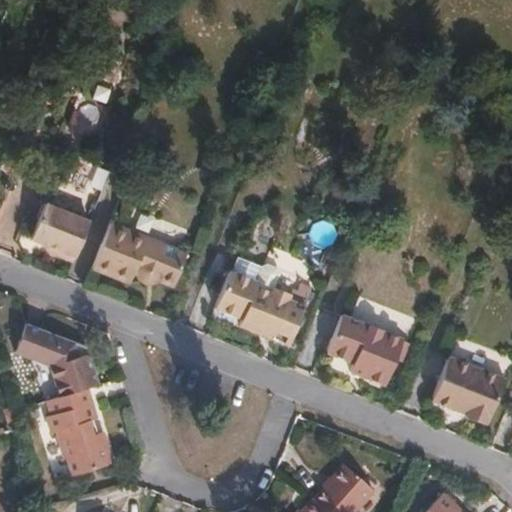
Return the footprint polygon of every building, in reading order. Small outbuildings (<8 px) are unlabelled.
[(77,261),(92,220),(47,202),(32,238),(60,249),(58,253),(77,261)] [(114,220),(96,266),(133,280),(137,269),(140,271),(141,275),(147,280),(155,280),(158,279),(161,277),(178,284),(192,249),(114,220)] [(232,293),(241,269),(232,266),(220,295),(232,293)] [(293,342),(310,297),(275,283),(273,288),(270,296),(255,289),(258,282),(260,277),(241,269),(232,293),(220,295),(216,304),(243,315),(240,321),(293,342)] [(270,296),(273,288),(258,282),(255,289),(270,296)] [(345,333),(353,314),(347,312),(337,334),(345,333)] [(399,355),(406,336),(353,314),(345,333),(337,334),(331,349),(356,358),(353,366),(389,380),(399,355)] [(102,382),(92,351),(82,354),(78,340),(28,321),(17,350),(53,364),(63,395),(90,386),(102,382)] [(406,358),(414,339),(406,336),(399,355),(406,358)] [(92,351),(91,345),(78,340),(82,354),(92,351)] [(452,352),(434,396),(469,410),(468,412),(483,419),(485,416),(489,418),(507,375),(452,352)] [(97,433),(93,420),(100,418),(90,386),(63,395),(49,399),(54,413),(49,415),(54,432),(59,431),(67,456),(70,458),(75,475),(116,462),(106,431),(97,433)] [(333,511),(356,511),(377,488),(346,461),(315,497),(333,511)] [(466,511),(457,504),(460,502),(446,490),(425,511),(466,511)] [(333,511),(315,497),(301,511),(333,511)]
